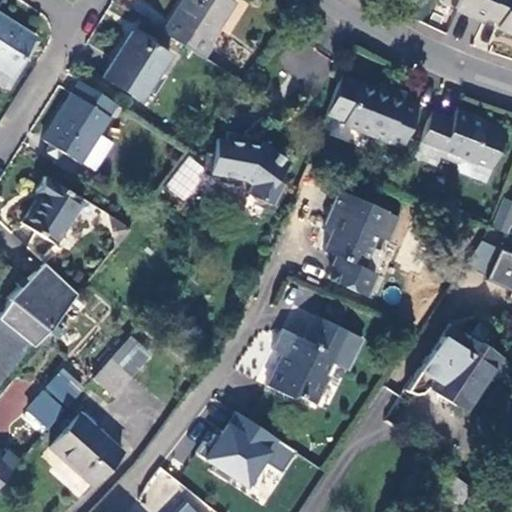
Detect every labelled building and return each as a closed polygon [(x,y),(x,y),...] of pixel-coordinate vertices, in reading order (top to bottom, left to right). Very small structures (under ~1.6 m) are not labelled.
[(230,0),(182,0),(162,33),(203,60),(212,45),(209,43),(234,2),(230,0)] [(467,15),(483,23),(486,15),(493,0),(441,0),(468,13),(467,15)] [(511,0),(493,0),(486,15),(500,23),(498,28),(511,34),(511,0)] [(0,82),(5,85),(35,38),(0,15),(0,82)] [(169,57),(131,32),(102,77),(141,102),(147,91),(156,97),(167,79),(159,73),(169,57)] [(39,41),(35,38),(5,85),(9,88),(39,41)] [(341,125),(400,148),(417,106),(402,100),(404,95),(375,84),(373,89),(340,77),(325,114),(343,121),(341,125)] [(96,135),(116,105),(80,81),(42,140),(50,145),(46,152),(55,160),(60,152),(78,163),(80,160),(96,135)] [(451,119),(431,111),(413,157),(433,165),(438,156),(456,163),(462,161),(470,164),(473,171),(486,176),(504,131),(485,123),(485,120),(456,109),(451,119)] [(226,131),(224,139),(244,143),(245,138),(246,134),(226,131)] [(108,143),(96,135),(80,160),(92,168),(108,143)] [(215,138),(212,153),(205,152),(201,173),(218,176),(217,180),(237,183),(238,177),(242,178),(250,183),(245,193),(270,205),(280,184),(274,179),(287,162),(260,141),(257,145),(244,143),(224,139),(215,138)] [(483,183),(486,176),(473,171),(470,164),(462,161),(456,163),(459,174),(483,183)] [(54,245),(82,202),(42,177),(33,191),(39,195),(20,223),(54,245)] [(399,219),(338,193),(323,226),(332,230),(323,252),(337,258),(327,281),(366,298),(376,275),(361,269),(375,237),(389,243),(399,219)] [(511,215),(511,201),(501,197),(489,225),(505,232),(511,215)] [(107,215),(113,249),(128,228),(107,215)] [(511,255),(497,249),(484,279),(511,291),(511,255)] [(0,380),(29,344),(32,346),(76,294),(42,261),(25,278),(21,274),(14,282),(18,286),(6,298),(8,300),(0,312),(0,380)] [(332,362),(348,371),(363,339),(318,317),(305,339),(284,329),(274,348),(284,354),(278,365),(277,363),(266,384),(288,395),(296,393),(314,402),(328,376),(325,375),(332,362)] [(498,358),(462,333),(426,387),(463,411),(498,358)] [(128,336),(109,358),(130,376),(149,354),(128,336)] [(90,378),(111,397),(130,376),(109,358),(90,378)] [(26,412),(43,428),(87,378),(70,364),(26,412)] [(252,489),(265,462),(285,472),(297,447),(228,413),(203,464),(252,489)] [(49,448),(90,486),(120,452),(78,414),(49,448)] [(0,479),(17,460),(6,450),(0,455),(0,479)] [(265,504),(281,473),(266,465),(249,496),(265,504)] [(155,511),(159,511),(177,479),(157,468),(139,503),(155,511)] [(460,503),(471,488),(445,471),(435,487),(460,503)]
